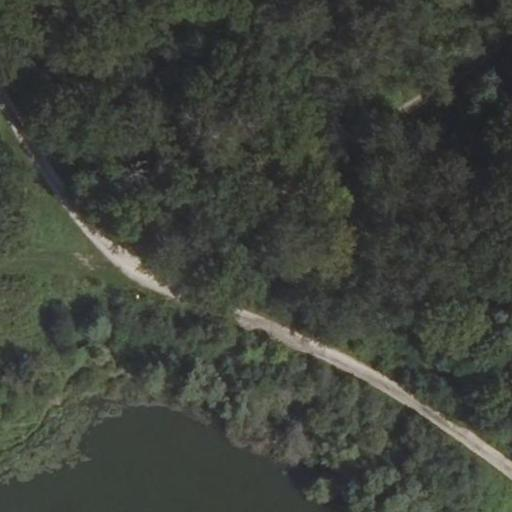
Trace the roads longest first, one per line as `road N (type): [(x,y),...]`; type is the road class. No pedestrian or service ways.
road 1 (track): [(0,102),(79,218),(154,286),(366,377),(511,476)]
road 2 (track): [(511,6),(468,57),(154,286)]
